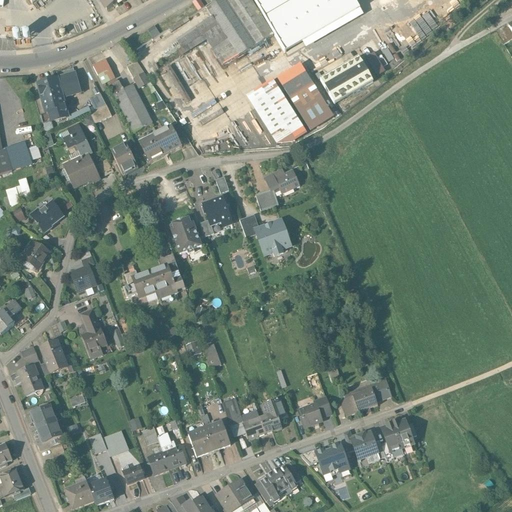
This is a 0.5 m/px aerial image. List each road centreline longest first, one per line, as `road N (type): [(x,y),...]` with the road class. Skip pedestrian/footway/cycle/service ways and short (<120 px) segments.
road 1 (residential): [(0,368),(49,323),(70,240),(92,209),(168,177),(318,144),(511,19)]
road 2 (residential): [(412,408),(131,511)]
road 3 (unclassified): [(174,0),(81,47),(0,64)]
road 4 (tertiary): [(0,380),(53,511)]
